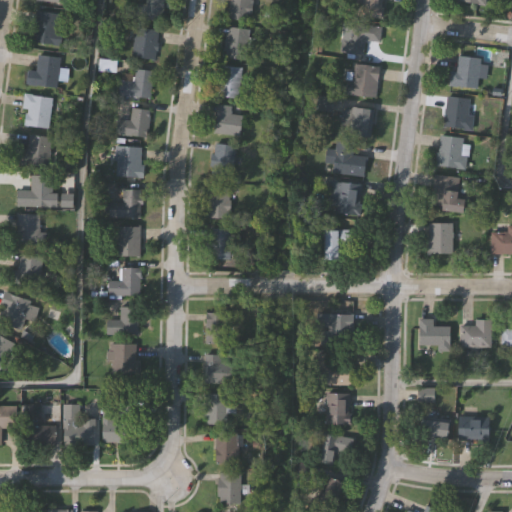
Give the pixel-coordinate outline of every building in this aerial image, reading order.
[(139,18),(143,0),(164,0),(160,22),(139,18)] [(252,0),(248,23),(226,18),(229,0),(252,0)] [(383,0),(383,18),(358,18),(358,0),(383,0)] [(59,45),(34,45),(33,14),(58,13),(59,45)] [(381,26),(381,41),(350,41),(350,26),(381,26)] [(245,60),(223,57),(227,27),(249,31),(245,60)] [(155,60),(131,59),(133,29),(157,30),(155,60)] [(36,71),(38,56),(59,58),(56,88),(25,86),(27,70),(36,71)] [(456,72),(456,58),(483,58),(483,80),(477,80),(477,88),(449,88),(449,72),(456,72)] [(376,98),(348,97),(349,64),(378,66),(376,98)] [(235,100),(215,95),(222,66),(242,70),(235,100)] [(119,81),(133,82),(134,70),(153,71),(150,99),(118,96),(119,81)] [(52,99),(47,128),(18,124),(23,95),(52,99)] [(443,127),(446,97),(472,100),(469,130),(443,127)] [(230,106),(231,116),(240,115),(241,135),(215,136),(213,106),(230,106)] [(129,121),(131,108),(150,111),(146,139),(115,135),(117,119),(129,121)] [(372,134),(341,134),(341,109),(372,109),(372,134)] [(21,165),(23,135),(50,137),(48,166),(21,165)] [(469,139),(465,170),(435,166),(439,135),(469,139)] [(353,143),(352,155),(366,156),(364,176),(333,173),(334,164),(323,163),(325,149),(334,150),(335,142),(353,143)] [(231,177),(209,175),(213,144),(234,147),(231,177)] [(141,177),(115,177),(115,148),(141,148),(141,177)] [(56,207),(16,206),(16,190),(30,190),(30,175),(52,175),(52,192),(56,192),(56,207)] [(433,175),(459,178),(457,198),(466,199),(465,212),(430,209),(433,175)] [(359,183),(359,213),(331,213),(332,183),(359,183)] [(228,187),(228,219),(206,219),(206,187),(228,187)] [(140,190),(140,218),(118,218),(118,190),(140,190)] [(38,232),(45,232),(45,246),(18,246),(18,214),(38,214),(38,232)] [(452,223),(452,254),(428,254),(428,223),(452,223)] [(139,256),(115,256),(115,226),(139,226),(139,256)] [(511,226),(511,254),(490,254),(490,232),(506,232),(506,226),(511,226)] [(230,228),(230,260),(207,260),(207,228),(230,228)] [(324,258),(324,230),(346,230),(346,258),(324,258)] [(41,256),(40,279),(16,278),(18,254),(41,256)] [(119,280),(119,268),(139,268),(139,296),(106,296),(106,280),(119,280)] [(0,322),(0,303),(4,292),(39,304),(32,322),(24,319),(21,330),(0,322)] [(137,335),(105,335),(105,320),(119,320),(119,307),(137,307),(137,335)] [(203,344),(203,313),(228,313),(228,344),(203,344)] [(351,314),(351,346),(319,346),(319,314),(351,314)] [(432,326),(450,326),(450,346),(419,346),(419,319),(432,319),(432,326)] [(474,326),(474,320),(491,320),(491,347),(459,347),(459,326),(474,326)] [(511,350),(500,350),(500,328),(511,328),(511,350)] [(0,336),(10,340),(0,365),(0,336)] [(108,374),(108,344),(131,344),(131,374),(108,374)] [(230,384),(203,384),(203,355),(219,355),(219,363),(230,363),(230,384)] [(350,385),(318,385),(318,356),(350,356),(350,385)] [(433,388),(433,402),(417,402),(417,388),(433,388)] [(349,393),(349,424),(324,424),(324,393),(349,393)] [(204,424),(204,394),(225,394),(225,424),(204,424)] [(125,400),(125,444),(102,444),(102,400),(125,400)] [(78,404),(78,419),(94,419),(94,448),(62,448),(62,404),(78,404)] [(39,405),(40,426),(55,425),(56,448),(26,448),(26,405),(39,405)] [(17,428),(0,428),(0,406),(17,406),(17,428)] [(458,440),(458,418),(482,419),(482,427),(489,427),(489,441),(458,440)] [(446,441),(419,437),(422,419),(449,423),(446,441)] [(215,464),(215,433),(237,433),(237,464),(215,464)] [(334,450),(333,463),(318,462),(322,433),(353,437),(352,452),(334,450)] [(217,508),(217,473),(238,473),(238,508),(217,508)] [(318,503),(325,474),(346,479),(338,508),(318,503)]
